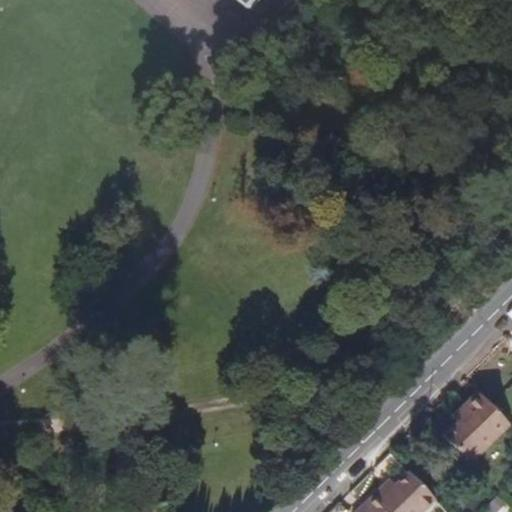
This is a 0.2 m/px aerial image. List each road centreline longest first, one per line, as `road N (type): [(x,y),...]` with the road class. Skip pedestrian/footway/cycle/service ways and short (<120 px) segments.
road 1 (residential): [(155,0),(206,45),(199,142),(181,216),(136,272),(0,379)]
road 2 (unclassified): [(299,511),(511,302)]
